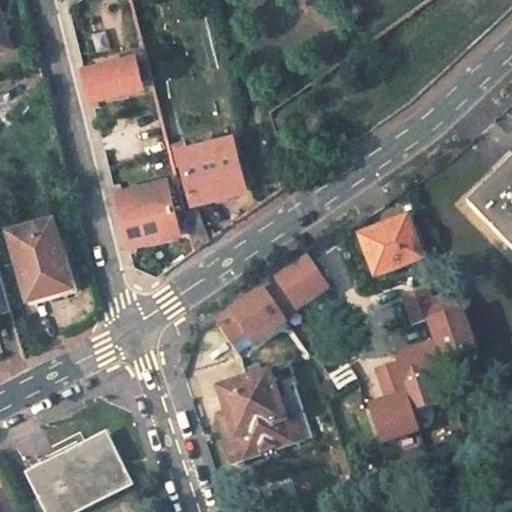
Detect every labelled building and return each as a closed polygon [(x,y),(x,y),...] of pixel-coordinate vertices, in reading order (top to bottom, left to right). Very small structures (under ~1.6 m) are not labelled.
[(3,0),(0,0),(0,49),(9,46),(0,14),(7,13),(3,0)] [(79,0),(59,14),(64,37),(132,0),(79,0)] [(0,14),(9,46),(16,44),(21,43),(12,11),(7,13),(0,14)] [(83,55),(69,56),(80,99),(91,96),(91,99),(142,85),(135,56),(97,65),(96,60),(85,62),(83,55)] [(233,134),(180,147),(194,199),(246,186),(233,134)] [(511,162),(469,205),(511,250),(511,162)] [(166,179),(114,193),(127,244),(179,231),(166,179)] [(205,218),(188,222),(196,251),(210,241),(205,218)] [(53,220),(10,231),(28,299),(71,286),(53,220)] [(406,222),(361,238),(374,275),(419,260),(406,222)] [(238,312),(218,324),(232,345),(246,336),(254,349),(289,325),(287,322),(330,293),(310,262),(245,306),(238,312)] [(0,313),(10,310),(0,274),(0,313)] [(387,401),(365,408),(377,443),(419,428),(412,410),(437,402),(429,376),(443,371),(440,361),(478,347),(457,292),(437,299),(438,303),(433,305),(428,291),(402,300),(412,326),(426,321),(434,345),(395,358),(397,364),(376,371),(387,401)] [(225,412),(235,436),(225,439),(233,463),(302,440),(294,417),(286,419),(276,392),(282,390),(275,369),(218,389),(225,412)] [(217,415),(225,439),(235,436),(225,412),(217,415)] [(62,457),(27,474),(39,499),(25,505),(28,511),(73,511),(127,486),(103,437),(62,457)]
